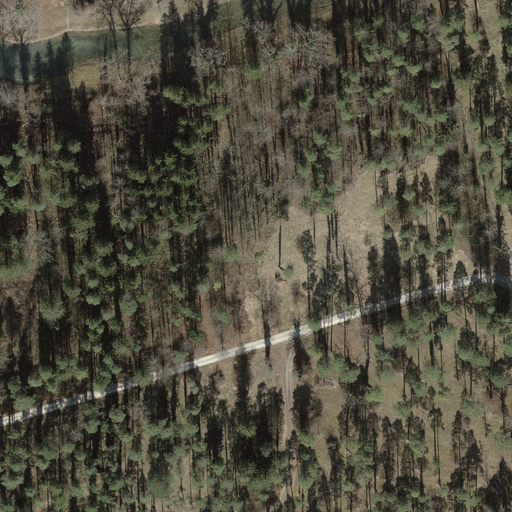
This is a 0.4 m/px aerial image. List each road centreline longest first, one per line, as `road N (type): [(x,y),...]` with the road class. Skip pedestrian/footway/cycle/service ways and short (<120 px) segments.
road 1 (track): [(511,288),(472,278),(0,422)]
road 2 (track): [(511,259),(420,0)]
road 3 (track): [(275,511),(293,464),(286,417),(293,330)]
